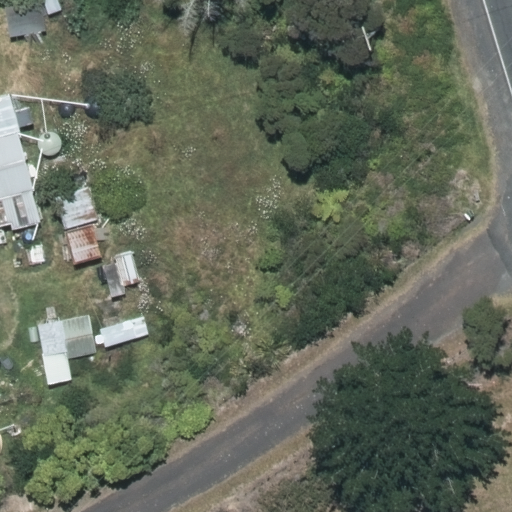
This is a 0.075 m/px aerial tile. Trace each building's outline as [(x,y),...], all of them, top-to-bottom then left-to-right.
[(43,0),(9,0),(14,24),(68,14),(65,0),(55,0),(43,2),(43,0)] [(0,233),(12,230),(14,237),(44,229),(8,102),(0,104),(0,233)] [(85,192),(55,201),(66,239),(97,231),(85,192)] [(110,292),(101,260),(41,276),(50,310),(13,325),(34,386),(62,376),(63,380),(112,363),(110,354),(136,345),(119,296),(93,305),(91,299),(110,292)] [(33,420),(22,381),(0,387),(0,427),(1,429),(33,420)]
